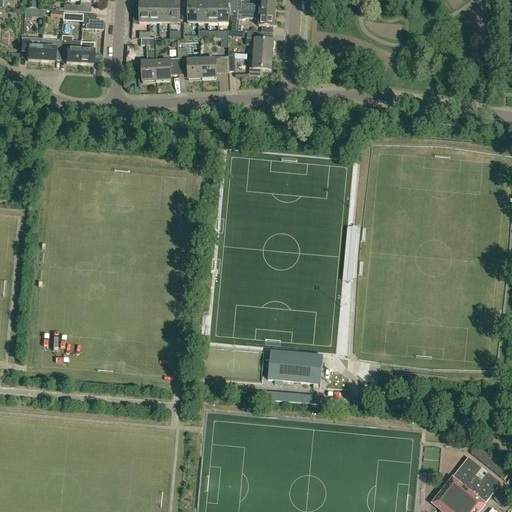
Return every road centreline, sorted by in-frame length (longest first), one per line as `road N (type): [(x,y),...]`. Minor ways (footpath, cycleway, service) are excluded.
road 1 (residential): [(511,115),(364,96),(290,97)]
road 2 (residential): [(290,97),(113,105)]
road 3 (residential): [(113,105),(59,103),(0,68)]
